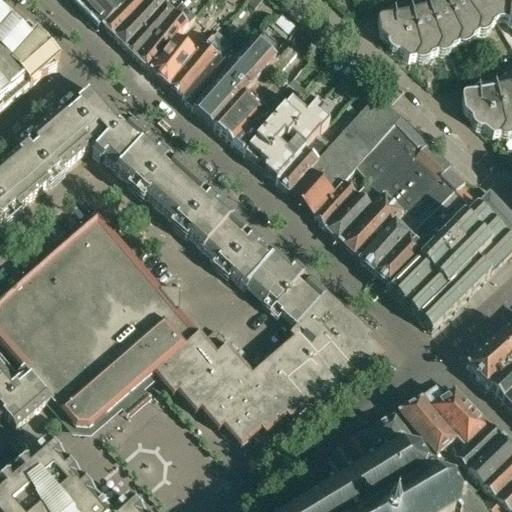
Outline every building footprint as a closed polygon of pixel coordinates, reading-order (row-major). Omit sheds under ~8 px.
[(78,0),(80,2),(77,5),(102,30),(132,0),(78,0)] [(132,0),(102,30),(114,42),(155,0),(132,0)] [(155,0),(114,42),(125,53),(165,7),(156,0),(155,0)] [(254,12),(263,2),(261,0),(251,0),(247,5),(254,12)] [(379,33),(378,33),(379,40),(380,40),(387,47),(387,50),(388,53),(390,55),(392,57),(395,58),(398,58),(408,65),(414,63),(417,65),(420,66),(423,66),(426,65),(428,63),(430,60),(436,58),(439,59),(442,59),(445,59),(448,57),(450,55),(452,52),(457,49),(460,50),(463,50),(466,50),(469,48),(471,45),(472,42),(478,39),(481,39),(484,39),(487,37),(489,35),(490,32),(491,29),(497,25),(498,25),(499,24),(500,24),(501,24),(502,24),(507,26),(511,30),(511,0),(451,0),(436,8),(427,12),(411,17),(397,19),(393,20),(393,21),(395,31),(390,31),(379,33)] [(125,53),(137,63),(182,9),(180,8),(174,15),(165,7),(125,53)] [(137,63),(150,76),(188,27),(195,20),(182,9),(137,63)] [(0,116),(40,81),(56,73),(41,55),(9,26),(0,18),(0,116)] [(207,46),(203,42),(208,37),(194,23),(195,21),(195,20),(188,27),(150,76),(168,91),(206,48),(207,46)] [(217,36),(207,46),(206,48),(168,91),(191,113),(253,44),(236,63),(233,60),(227,67),(221,62),(232,49),(217,36)] [(194,116),(213,133),(274,64),(253,44),(191,113),(194,116)] [(213,133),(232,150),(264,116),(261,113),(268,105),(261,100),(268,91),(283,75),(281,74),(297,56),(288,48),(274,64),(213,133)] [(511,87),(511,88),(494,93),(478,96),(478,97),(479,107),(475,108),(463,109),(462,109),(463,117),(471,123),(471,126),(472,129),(474,132),(476,133),(479,134),(483,134),(492,142),(499,140),(502,142),(505,143),(508,142),(510,141),(511,139),(511,87)] [(232,150),(244,160),(282,117),(291,108),(299,98),(288,89),(264,116),(232,150)] [(228,280),(244,295),(260,309),(275,322),(279,318),(295,331),(325,297),(309,283),(308,284),(303,279),(303,278),(294,270),(290,274),(272,259),(260,249),(261,248),(252,239),(251,240),(246,235),(232,222),(233,221),(219,208),(210,200),(204,195),(205,195),(174,168),(174,169),(168,164),(168,163),(158,155),(157,156),(146,145),(123,123),(119,127),(92,95),(78,107),(76,105),(0,170),(0,423),(3,421),(15,435),(50,405),(23,375),(11,385),(0,372),(0,230),(89,154),(94,159),(114,177),(113,178),(129,191),(129,190),(187,240),(186,241),(201,253),(200,254),(229,279),(228,280)] [(399,125),(375,102),(317,166),(315,164),(285,197),(312,223),(355,174),(393,132),(399,125)] [(263,177),(276,188),(312,147),(313,147),(320,139),(319,138),(328,129),(319,121),(323,117),(309,104),(299,115),(291,108),(282,117),(244,160),(256,170),(260,169),(264,172),(263,177)] [(312,223),(323,233),(355,199),(413,137),(401,124),(399,125),(393,132),(355,174),(312,223)] [(426,149),(413,137),(355,199),(323,233),(338,247),(357,265),(417,205),(449,175),(452,172),(426,149)] [(326,144),(320,139),(313,147),(312,147),(276,188),(285,197),(315,164),(311,161),(326,144)] [(463,189),(449,175),(417,205),(357,265),(358,266),(358,267),(374,281),(410,244),(408,242),(453,199),(454,199),(460,193),(463,189)] [(483,202),(468,188),(466,186),(463,189),(460,193),(454,199),(453,199),(408,242),(410,244),(374,281),(388,294),(476,209),(483,202)] [(489,279),(511,256),(511,220),(489,196),(483,202),(476,209),(470,215),(388,294),(427,334),(434,327),(438,330),(489,279)] [(0,303),(0,348),(23,375),(50,405),(62,419),(75,433),(88,434),(118,408),(123,413),(142,395),(139,390),(153,378),(153,379),(198,339),(178,316),(180,295),(158,293),(96,222),(0,303)] [(350,319),(325,297),(295,331),(288,339),(292,344),(250,380),(225,350),(215,359),(198,339),(153,379),(172,400),(176,397),(194,418),(199,414),(217,435),(221,432),(240,452),(260,434),(265,439),(286,420),(290,425),(311,406),(315,411),(337,392),(341,397),(384,359),(383,357),(382,358),(368,342),(372,338),(350,319)] [(511,328),(473,363),(473,364),(466,370),(488,393),(511,369),(511,328)] [(215,353),(225,346),(215,335),(206,342),(215,353)] [(511,369),(488,393),(511,418),(511,369)] [(435,394),(421,404),(449,437),(456,444),(464,454),(488,430),(454,394),(435,394)] [(421,404),(399,417),(420,443),(418,446),(423,452),(430,462),(431,463),(435,461),(436,464),(438,463),(436,461),(456,444),(449,437),(421,404)] [(458,511),(461,499),(452,483),(449,482),(453,478),(446,472),(438,463),(436,464),(435,461),(431,463),(430,462),(423,452),(418,446),(420,443),(399,417),(395,420),(410,436),(407,437),(418,457),(412,461),(408,456),(396,457),(393,453),(390,456),(392,458),(389,459),(376,467),(372,462),(368,466),(371,470),(360,477),(354,480),(350,475),(344,478),(349,483),(344,486),(334,492),(329,486),(326,489),(327,491),(326,497),(300,511),(458,511)] [(395,420),(372,433),(369,434),(389,459),(392,458),(390,456),(393,453),(396,457),(408,456),(412,461),(418,457),(407,437),(410,436),(395,420)] [(452,464),(467,478),(470,476),(500,443),(488,430),(464,454),(452,464)] [(369,434),(357,441),(364,450),(363,451),(372,462),(376,467),(389,459),(369,434)] [(356,442),(343,452),(360,477),(371,470),(368,466),(372,462),(363,451),(364,450),(357,441),(356,442)] [(467,478),(482,492),(484,490),(485,491),(511,462),(511,454),(500,443),(470,476),(467,478)] [(482,511),(480,509),(483,506),(490,499),(482,492),(467,478),(452,464),(464,454),(456,444),(436,461),(438,463),(446,472),(453,478),(449,482),(452,483),(461,499),(458,511),(482,511)] [(137,511),(130,504),(128,506),(126,504),(115,511),(104,511),(54,452),(50,447),(48,449),(46,447),(0,485),(0,511),(137,511)] [(335,472),(344,486),(349,483),(344,478),(350,475),(354,480),(360,477),(343,452),(328,463),(335,472)] [(487,511),(494,511),(511,493),(511,462),(485,491),(484,490),(482,492),(490,499),(483,506),(487,511)] [(511,511),(511,493),(494,511),(511,511)]
